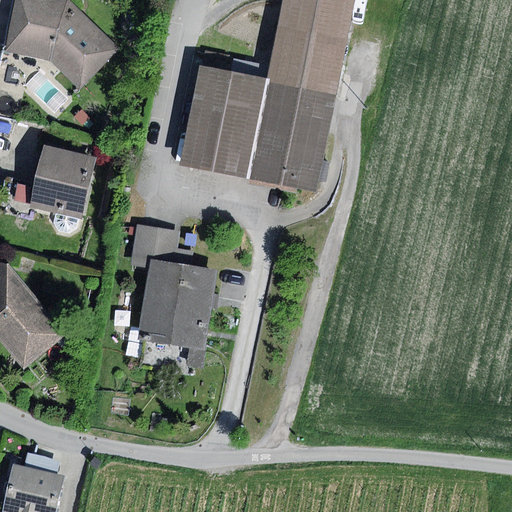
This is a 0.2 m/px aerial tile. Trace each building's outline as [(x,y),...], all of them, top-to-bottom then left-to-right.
[(70,0),(17,0),(7,51),(30,56),(50,61),(80,89),(119,50),(70,0)] [(355,0),(284,0),(269,78),(201,65),(181,164),(317,191),(322,169),(355,0)] [(30,56),(7,51),(3,50),(0,62),(0,117),(17,121),(30,56)] [(41,72),(27,85),(54,113),(68,100),(41,72)] [(66,112),(57,119),(65,129),(74,121),(66,112)] [(97,159),(45,147),(37,184),(31,209),(83,221),(97,159)] [(31,209),(37,184),(10,178),(1,214),(28,220),(31,209)] [(151,260),(177,264),(182,231),(138,225),(133,258),(151,260)] [(177,264),(151,260),(140,338),(145,339),(141,368),(196,376),(200,352),(207,353),(219,270),(177,264)] [(9,265),(0,263),(0,339),(25,369),(67,336),(9,265)] [(28,453),(25,467),(58,474),(61,462),(46,458),(28,453)] [(25,467),(14,465),(4,511),(57,511),(65,476),(58,474),(25,467)]
